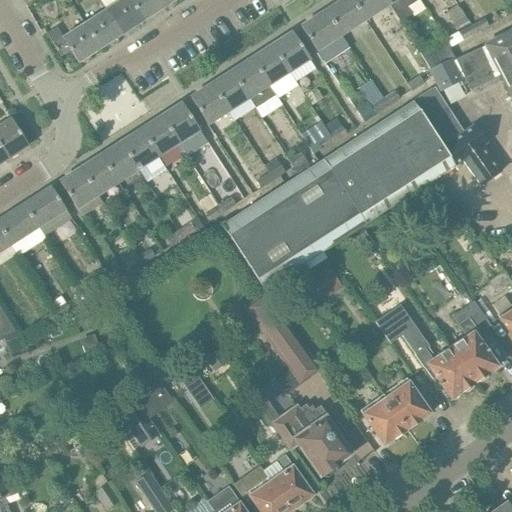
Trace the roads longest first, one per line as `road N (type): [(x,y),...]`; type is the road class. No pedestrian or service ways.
road 1 (residential): [(54,103),(218,0)]
road 2 (tertiary): [(391,511),(511,429)]
road 3 (residential): [(0,199),(62,158),(67,126),(54,103)]
